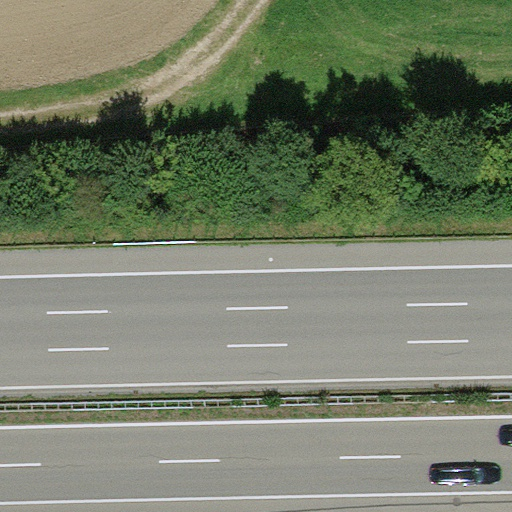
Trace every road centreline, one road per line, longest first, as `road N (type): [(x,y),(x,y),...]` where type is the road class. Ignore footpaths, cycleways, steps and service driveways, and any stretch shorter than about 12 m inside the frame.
road 1 (motorway): [(0,467),(511,454)]
road 2 (motorway): [(511,319),(0,332)]
road 3 (track): [(0,142),(40,137),(155,94),(246,0)]
